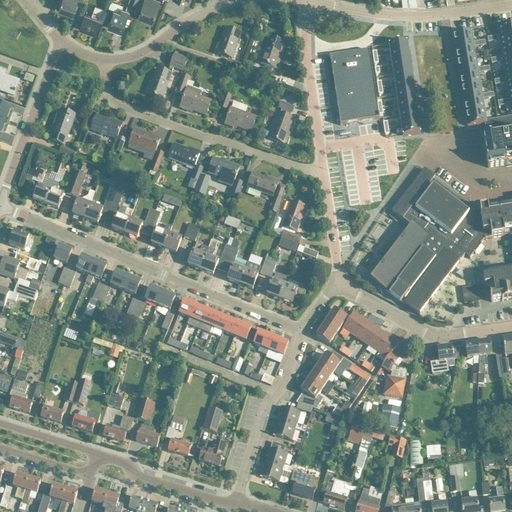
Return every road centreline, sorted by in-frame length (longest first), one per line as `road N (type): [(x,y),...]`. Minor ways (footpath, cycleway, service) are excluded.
road 1 (residential): [(304,333),(0,210)]
road 2 (residential): [(323,176),(116,104),(104,59)]
road 3 (residential): [(309,0),(414,16),(511,3)]
road 4 (residential): [(239,509),(252,450),(304,333)]
road 5 (residential): [(511,326),(429,333),(357,296),(343,280)]
road 6 (residential): [(0,210),(60,37)]
road 7 (residential): [(323,176),(304,0)]
road 8 (residential): [(97,454),(129,465),(136,476),(239,509)]
road 9 (residential): [(242,0),(196,15),(144,50),(104,59)]
